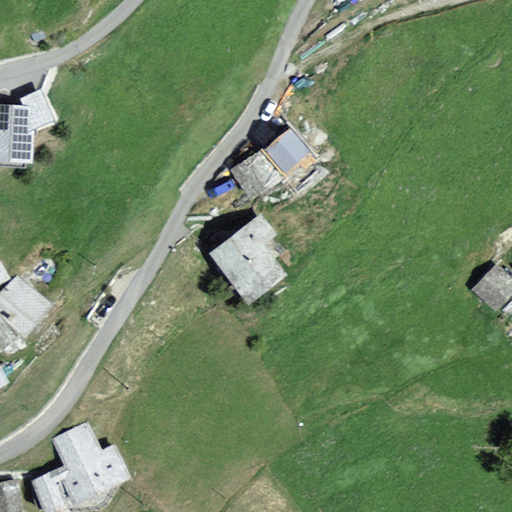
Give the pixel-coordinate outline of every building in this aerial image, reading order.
[(82,129),(64,103),(47,109),(48,114),(18,116),(22,171),(59,170),(57,141),(82,129)] [(309,137),(285,154),(305,181),(328,165),(309,137)] [(305,181),(285,154),(254,178),(273,204),(305,181)] [(316,277),(270,231),(240,262),(286,307),(316,277)] [(33,283),(18,262),(0,274),(0,279),(13,297),(33,283)] [(511,294),(511,274),(493,263),(478,288),(505,305),(511,294)] [(73,310),(37,288),(17,314),(49,343),(73,310)] [(38,346),(11,312),(0,321),(0,355),(11,368),(38,346)] [(31,388),(18,369),(0,381),(0,382),(13,400),(31,388)] [(85,422),(52,439),(64,464),(29,481),(41,511),(54,511),(133,478),(116,444),(100,448),(85,422)] [(20,479),(0,481),(0,511),(19,511),(24,511),(20,479)]
